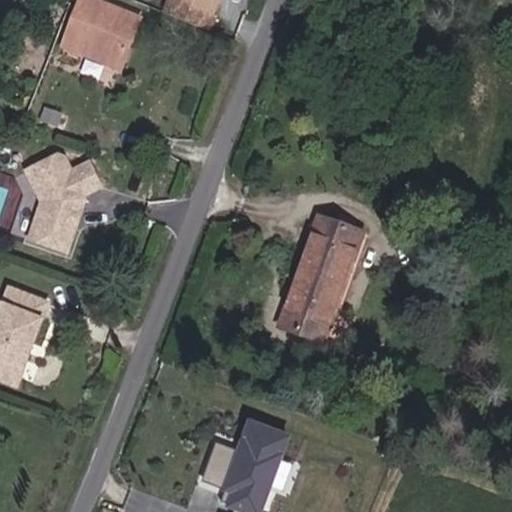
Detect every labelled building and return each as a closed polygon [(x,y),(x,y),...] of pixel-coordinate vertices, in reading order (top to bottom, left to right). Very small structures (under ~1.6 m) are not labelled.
[(209,20),(217,0),(167,0),(160,18),(206,37),(213,22),(209,20)] [(79,5),(63,48),(122,71),(138,28),(79,5)] [(118,80),(122,71),(63,48),(59,58),(118,80)] [(27,246),(65,260),(73,236),(70,230),(74,220),(80,217),(83,207),(82,204),(100,194),(89,170),(70,179),(63,165),(57,163),(25,178),(40,209),(27,246)] [(421,215),(446,225),(459,191),(435,182),(421,215)] [(270,324),(316,342),(357,234),(311,217),(270,324)] [(7,296),(0,313),(0,387),(14,393),(45,310),(7,296)] [(254,511),(282,441),(244,427),(233,457),(211,448),(197,484),(219,493),(228,496),(223,509),(229,511),(228,511),(254,511)] [(223,509),(228,496),(219,493),(215,506),(223,509)]
